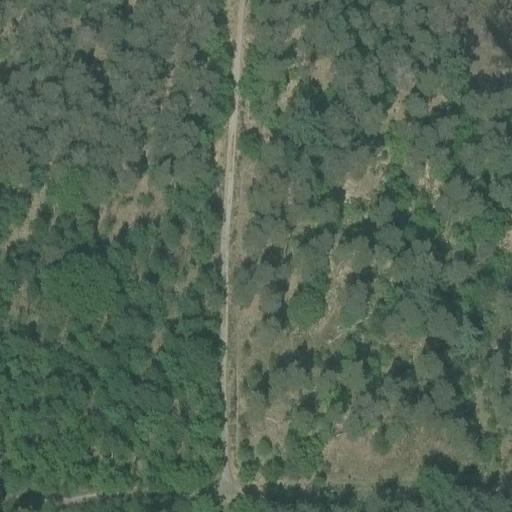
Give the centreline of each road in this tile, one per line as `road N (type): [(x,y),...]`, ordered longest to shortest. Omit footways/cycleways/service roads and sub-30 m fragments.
road 1 (track): [(225,495),(221,255),(241,0)]
road 2 (track): [(225,495),(511,485)]
road 3 (track): [(0,503),(225,495)]
